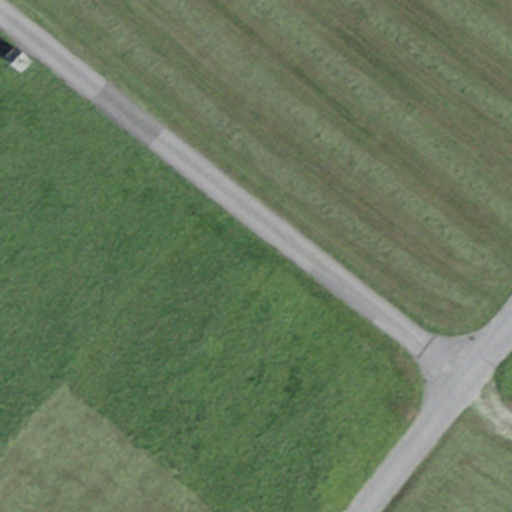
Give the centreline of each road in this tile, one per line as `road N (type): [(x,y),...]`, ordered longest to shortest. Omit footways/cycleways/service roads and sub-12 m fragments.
road 1 (residential): [(0,11),(463,379)]
road 2 (residential): [(361,511),(463,379)]
